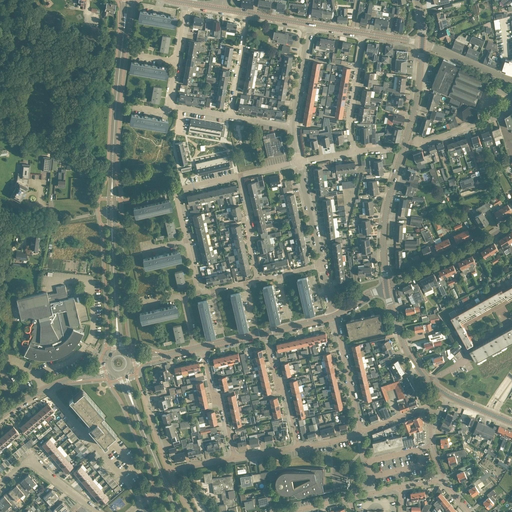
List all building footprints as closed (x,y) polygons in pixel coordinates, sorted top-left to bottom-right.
[(85,9),(85,4),(86,2),(84,2),(84,0),(77,0),(79,0),(78,4),(80,4),(79,8),(85,9)] [(253,8),(254,3),(254,0),(250,0),(241,0),(241,7),(253,8)] [(272,2),(275,2),(275,0),(265,0),(266,0),(265,0),(264,7),(271,9),(272,2)] [(275,0),(275,2),(278,3),(276,10),(284,11),(285,6),(286,4),(281,3),(281,0),(275,0)] [(313,0),(311,15),(322,16),(324,1),(324,0),(323,0),(313,0)] [(332,18),(333,10),(336,10),(334,0),(329,0),(331,5),(327,6),(327,2),(324,1),(322,16),(332,18)] [(104,15),(104,18),(106,18),(107,15),(108,11),(114,12),(116,4),(106,2),(105,7),(104,15)] [(307,7),(307,3),(305,3),(303,4),(293,3),(292,8),(295,9),(296,7),(299,7),(298,13),(307,14),(307,7)] [(371,17),(372,10),(373,3),(369,3),(368,13),(366,13),(365,18),(361,17),(360,23),(367,24),(368,20),(370,21),(371,17)] [(477,3),(472,5),(475,15),(480,14),(477,3)] [(342,8),(342,10),(341,10),(341,15),(338,15),(338,17),(338,22),(347,23),(348,15),(346,15),(346,8),(342,8)] [(377,14),(377,11),(372,10),(371,17),(376,18),(374,26),(381,27),(383,15),(377,14)] [(148,12),(140,11),(138,20),(174,26),(176,17),(168,16),(168,15),(166,15),(150,13),(150,12),(148,12)] [(434,12),(436,20),(442,19),(445,19),(446,18),(445,13),(444,14),(443,11),(440,11),(434,12)] [(387,28),(388,23),(388,20),(389,16),(383,15),(381,27),(387,28)] [(202,18),(194,17),(193,27),(200,29),(202,18)] [(401,22),(402,18),(398,18),(397,21),(396,21),(396,25),(396,29),(403,30),(404,22),(401,22)] [(438,29),(443,28),(444,27),(443,22),(446,22),(445,19),(442,19),(436,20),(438,29)] [(214,37),(220,38),(221,25),(219,25),(219,21),(213,20),(213,22),(209,22),(209,27),(208,28),(215,29),(215,32),(214,32),(214,37)] [(226,27),(222,26),(221,35),(225,36),(226,30),(235,31),(236,27),(236,25),(236,24),(227,22),(226,27)] [(98,37),(99,28),(91,27),(89,36),(98,37)] [(197,37),(204,38),(205,30),(198,29),(197,37)] [(453,33),(448,35),(446,30),(439,33),(441,39),(445,37),(446,41),(450,40),(450,39),(454,38),(454,36),(453,33)] [(286,43),(286,46),(286,43),(293,44),(293,39),(294,40),(294,38),(296,38),(297,34),(285,32),(285,33),(275,31),(274,37),(278,38),(278,41),(286,43)] [(167,52),(168,48),(169,44),(169,40),(170,36),(165,35),(162,34),(162,38),(161,43),(160,47),(160,51),(162,51),(167,52)] [(468,44),(469,42),(471,36),(468,35),(467,38),(459,35),(458,35),(456,39),(461,40),(457,51),(461,53),(465,43),(468,45),(469,44),(468,44)] [(468,46),(469,46),(465,54),(476,59),(478,55),(484,40),(473,35),(472,36),(471,36),(469,42),(468,44),(469,44),(468,45),(468,46)] [(319,49),(322,50),(326,50),(328,39),(321,38),(321,40),(317,40),(316,49),(319,49)] [(189,46),(206,49),(206,47),(204,47),(204,46),(200,45),(201,41),(197,41),(190,39),(189,46)] [(326,50),(326,52),(329,52),(329,51),(332,52),(333,48),(335,40),(328,39),(326,50)] [(452,49),(457,51),(461,40),(456,39),(452,49)] [(493,50),(495,44),(496,44),(488,41),(486,47),(489,48),(486,56),(486,55),(483,63),(489,66),(492,58),(490,57),(493,50)] [(343,42),(342,47),(342,50),(345,50),(344,54),(349,55),(350,51),(351,43),(343,42)] [(372,60),(376,61),(378,48),(379,43),(374,42),(374,44),(368,43),(367,51),(367,54),(373,55),(372,59),(371,59),(371,60),(372,60)] [(392,54),(393,46),(393,45),(386,45),(385,55),(382,54),(382,62),(392,63),(392,58),(390,57),(389,56),(390,54),(392,54)] [(392,54),(393,54),(392,57),(396,57),(396,63),(407,63),(407,59),(409,59),(409,56),(407,56),(408,51),(397,50),(397,51),(393,50),(393,46),(392,54)] [(261,51),(258,50),(251,49),(250,55),(257,57),(260,57),(261,51)] [(217,53),(224,54),(224,58),(231,60),(232,53),(218,51),(217,53)] [(285,52),(282,52),(282,51),(279,51),(278,56),(282,57),(281,60),(281,61),(292,62),(293,56),(285,55),(284,55),(285,52)] [(201,60),(201,61),(202,58),(195,57),(195,53),(188,52),(187,58),(201,60)] [(250,55),(249,62),(259,63),(256,63),(257,57),(250,55)] [(489,66),(498,69),(501,64),(498,63),(499,61),(497,60),(497,57),(493,56),(492,58),(489,66)] [(489,77),(488,77),(487,80),(458,68),(459,65),(460,65),(444,58),(432,88),(462,100),(459,108),(462,110),(463,118),(471,122),(478,116),(477,108),(476,107),(480,98),(481,98),(485,89),(484,88),(487,80),(488,81),(489,77)] [(505,59),(502,69),(506,70),(505,72),(511,73),(511,61),(505,59)] [(291,69),(292,62),(281,61),(281,60),(278,60),(277,62),(284,63),(283,67),(283,68),(291,69)] [(139,63),(131,62),(130,71),(165,77),(166,74),(167,74),(167,73),(166,72),(167,68),(159,67),(159,66),(157,66),(141,63),(139,63)] [(406,72),(407,63),(396,63),(395,71),(406,72)] [(185,71),(192,72),(195,72),(199,73),(200,71),(196,70),(197,66),(193,65),(186,64),(185,71)] [(279,73),(282,74),(290,75),(291,69),(283,68),(283,67),(276,66),(276,68),(276,69),(280,69),(279,73)] [(365,78),(373,79),(374,73),(366,71),(365,78)] [(396,73),(387,72),(386,76),(395,76),(394,83),(397,83),(405,84),(406,77),(396,76),(396,73)] [(207,74),(206,79),(227,83),(228,76),(221,75),(217,74),(217,78),(211,77),(212,74),(207,74)] [(183,83),(190,84),(197,86),(197,83),(191,82),(191,78),(184,77),(183,83)] [(288,81),(281,80),(274,78),(274,81),(277,82),(277,85),(280,86),(287,87),(288,81)] [(219,87),(226,88),(227,83),(206,79),(205,82),(219,84),(219,87)] [(383,90),(384,90),(386,91),(392,92),(394,92),(394,88),(393,88),(388,87),(389,82),(385,81),(384,86),(383,90)] [(185,102),(186,95),(187,88),(188,85),(185,84),(185,88),(184,91),(179,90),(179,94),(180,94),(179,101),(185,102)] [(159,103),(159,99),(160,95),(161,91),(161,87),(156,86),(154,85),(153,89),(152,93),(152,97),(151,101),(153,102),(159,103)] [(243,92),(251,94),(264,96),(264,93),(254,92),(255,88),(252,87),(245,86),(243,92)] [(197,104),(198,97),(199,90),(197,90),(196,97),(192,96),(191,103),(197,104)] [(205,98),(205,94),(202,93),(202,91),(199,90),(198,97),(197,104),(204,106),(204,101),(205,98)] [(217,96),(216,99),(224,101),(225,95),(211,92),(206,91),(205,94),(217,96)] [(429,100),(435,102),(438,93),(431,91),(431,94),(429,94),(428,96),(430,97),(429,100)] [(395,98),(394,104),(402,105),(404,97),(399,96),(399,92),(394,92),(392,92),(391,97),(395,98)] [(239,111),(244,112),(246,104),(247,99),(248,95),(241,94),(241,98),(239,111)] [(251,113),(257,114),(260,97),(259,100),(257,99),(256,106),(252,105),(251,113)] [(209,107),(209,105),(215,106),(216,106),(223,107),(224,101),(216,99),(216,103),(210,102),(211,98),(207,98),(206,106),(209,107)] [(277,110),(275,117),(282,118),(283,111),(281,110),(282,104),(284,105),(285,101),(278,100),(277,110)] [(427,108),(433,109),(434,105),(437,106),(438,103),(435,102),(429,100),(427,108)] [(370,114),(371,110),(368,110),(369,108),(365,107),(360,106),(359,113),(367,114),(370,114)] [(364,120),(364,123),(370,123),(370,119),(369,119),(367,119),(367,114),(359,113),(358,119),(364,120)] [(385,117),(384,123),(387,123),(388,123),(392,124),(393,122),(403,124),(405,116),(400,115),(390,113),(389,113),(388,118),(385,117)] [(139,115),(131,114),(130,123),(166,129),(167,120),(160,119),(160,118),(157,118),(142,116),(142,115),(139,115)] [(424,117),(421,125),(431,128),(431,127),(433,120),(430,119),(424,117)] [(372,129),(371,123),(370,123),(364,123),(360,123),(357,123),(357,125),(358,129),(362,129),(363,134),(361,134),(362,142),(369,142),(368,134),(372,134),(372,133),(371,129),(372,129)] [(388,129),(387,132),(393,133),(401,135),(402,129),(397,127),(395,127),(391,125),(390,129),(388,129)] [(425,135),(426,133),(428,133),(429,132),(431,128),(421,125),(419,133),(425,135)] [(492,130),(495,141),(499,139),(503,138),(500,127),(492,130)] [(316,135),(313,136),(313,135),(316,134),(319,134),(318,129),(314,129),(309,129),(309,133),(309,134),(312,148),(319,147),(318,142),(316,135)] [(332,136),(331,131),(329,131),(324,132),(321,132),(322,137),(323,141),(324,146),(330,145),(329,140),(329,136),(332,136)] [(488,139),(489,142),(493,141),(489,131),(482,133),(484,140),(488,139)] [(267,134),(267,138),(264,138),(267,154),(268,156),(268,157),(274,156),(285,153),(283,148),(283,145),(282,144),(281,136),(276,137),(275,132),(267,134)] [(385,132),(384,135),(386,135),(389,136),(388,141),(391,142),(392,140),(399,141),(401,135),(393,133),(387,132),(385,132)] [(472,136),(474,144),(475,147),(477,146),(481,145),(482,145),(478,134),(472,136)] [(466,138),(460,140),(462,147),(466,145),(468,151),(470,150),(466,138)] [(460,140),(453,142),(455,149),(456,149),(459,147),(460,150),(461,153),(464,152),(462,147),(460,140)] [(436,143),(438,148),(439,150),(440,150),(442,156),(445,155),(443,149),(445,148),(444,146),(443,141),(436,143)] [(447,144),(450,151),(451,156),(455,155),(454,153),(457,152),(456,149),(455,149),(453,142),(447,144)] [(428,146),(431,153),(433,160),(433,162),(437,161),(435,151),(437,151),(436,149),(435,144),(428,146)] [(413,154),(416,162),(420,160),(421,164),(433,160),(431,153),(424,156),(422,150),(413,154)] [(222,157),(225,169),(230,168),(230,165),(229,164),(229,162),(228,160),(228,158),(227,156),(227,155),(222,157)] [(43,157),(42,170),(50,171),(51,160),(50,160),(50,157),(43,157)] [(217,158),(219,170),(225,169),(222,157),(217,158)] [(219,170),(217,158),(211,159),(214,171),(219,170)] [(211,159),(206,160),(209,173),(214,171),(211,159)] [(201,161),(204,174),(209,173),(206,160),(201,161)] [(198,173),(198,175),(204,174),(201,161),(195,163),(196,165),(196,167),(197,169),(197,171),(198,173)] [(359,165),(355,166),(355,162),(349,163),(350,171),(356,170),(356,172),(360,172),(359,165)] [(21,180),(20,182),(19,182),(18,182),(18,183),(16,182),(14,185),(16,186),(16,187),(14,191),(13,191),(11,196),(11,197),(20,201),(21,201),(20,201),(23,196),(23,197),(23,196),(25,192),(26,192),(25,192),(28,187),(28,186),(28,187),(25,185),(26,182),(27,178),(29,178),(30,165),(22,164),(21,178),(21,180)] [(65,181),(66,172),(66,169),(62,169),(61,172),(59,172),(58,181),(58,186),(65,186),(65,181)] [(411,178),(410,182),(418,183),(419,176),(414,175),(415,171),(413,170),(408,169),(406,177),(411,178)] [(462,189),(475,185),(475,186),(479,185),(480,187),(483,186),(482,182),(482,180),(480,175),(477,176),(476,174),(475,173),(472,174),(471,175),(472,177),(471,178),(463,180),(462,179),(461,180),(461,181),(460,181),(461,186),(462,189)] [(250,189),(265,186),(262,175),(257,176),(258,181),(248,183),(250,189)] [(278,183),(281,182),(280,180),(279,175),(276,176),(276,177),(270,178),(271,183),(272,187),(278,186),(278,183)] [(373,180),(373,177),(366,178),(367,181),(366,181),(367,188),(370,187),(378,187),(377,180),(373,180)] [(416,191),(418,183),(410,182),(410,185),(404,184),(403,188),(402,187),(401,191),(402,191),(407,193),(410,193),(411,190),(416,191)] [(236,185),(229,186),(233,201),(235,201),(234,194),(238,193),(236,185)] [(333,196),(337,195),(337,194),(344,193),(344,190),(343,190),(343,188),(342,185),(339,185),(339,189),(340,190),(337,191),(337,190),(329,191),(327,189),(325,190),(325,187),(317,188),(317,191),(317,194),(319,194),(325,193),(326,196),(333,196)] [(225,196),(229,195),(231,202),(233,201),(229,186),(223,188),(225,196)] [(258,194),(258,191),(264,189),(264,188),(265,188),(265,186),(250,189),(251,196),(258,194)] [(362,198),(369,197),(368,194),(378,193),(378,187),(370,187),(370,190),(368,190),(366,192),(366,194),(358,195),(359,198),(362,198)] [(223,188),(217,189),(221,204),(223,204),(222,197),(225,196),(223,188)] [(484,189),(482,190),(481,188),(471,191),(470,190),(460,193),(462,198),(485,191),(484,189)] [(218,205),(221,204),(217,189),(211,190),(213,199),(216,198),(218,205)] [(205,192),(209,207),(211,207),(210,199),(213,199),(211,190),(205,192)] [(284,199),(285,202),(296,200),(294,193),(294,194),(293,190),(287,191),(287,193),(283,194),(280,195),(281,198),(281,199),(284,199)] [(209,207),(205,192),(199,193),(201,202),(201,201),(204,201),(206,208),(209,207)] [(201,202),(199,193),(192,195),(195,206),(201,205),(201,201),(201,202)] [(191,214),(195,213),(197,212),(195,206),(192,195),(187,196),(188,204),(192,204),(193,210),(190,211),(191,214)] [(333,199),(333,196),(326,196),(326,199),(323,200),(324,206),(331,205),(331,199),(333,199)] [(369,197),(362,198),(363,201),(365,201),(365,207),(373,206),(373,200),(369,200),(369,197)] [(401,197),(399,206),(409,207),(410,199),(401,197)] [(268,202),(268,198),(253,202),(254,208),(261,206),(261,203),(263,202),(263,203),(268,202)] [(141,206),(134,207),(136,217),(171,208),(169,199),(161,201),(159,201),(159,202),(144,205),(141,205),(141,206)] [(279,210),(281,210),(287,208),(297,206),(296,200),(285,202),(286,206),(279,207),(279,210)] [(475,217),(479,222),(481,226),(489,222),(482,212),(487,209),(484,204),(476,209),(479,214),(475,217)] [(508,204),(501,208),(505,214),(511,210),(508,204)] [(230,207),(231,211),(219,213),(220,216),(225,215),(240,211),(239,205),(230,207)] [(398,214),(408,215),(409,207),(399,206),(398,214)] [(505,214),(501,208),(495,212),(496,214),(499,219),(499,218),(502,217),(505,214)] [(233,219),(242,217),(240,211),(225,215),(226,218),(232,216),(233,219)] [(270,214),(269,211),(255,214),(257,220),(267,218),(266,215),(270,214)] [(293,220),(300,218),(299,212),(291,214),(288,215),(289,218),(285,219),(286,221),(290,220),(293,220)] [(194,221),(202,220),(201,213),(198,214),(193,215),(194,221)] [(359,227),(361,227),(371,225),(370,219),(367,220),(366,216),(360,217),(360,220),(362,220),(362,223),(358,224),(359,227)] [(194,221),(196,228),(204,226),(203,222),(210,221),(209,218),(205,219),(202,220),(194,221)] [(257,220),(258,226),(272,223),(272,220),(268,221),(267,218),(257,220)] [(293,220),(294,226),(301,224),(300,218),(293,220)] [(167,229),(167,232),(168,233),(169,237),(171,236),(176,235),(175,231),(174,227),(173,223),(173,219),(168,220),(165,221),(166,225),(167,229)] [(262,236),(268,234),(267,231),(266,228),(273,226),(272,223),(258,226),(260,232),(261,232),(262,236)] [(225,231),(226,234),(230,233),(232,232),(232,233),(241,231),(239,224),(231,226),(228,227),(228,230),(225,231)] [(358,233),(359,237),(365,236),(365,233),(371,232),(371,225),(361,227),(359,227),(359,230),(363,230),(363,233),(358,233)] [(335,230),(326,231),(327,237),(335,236),(336,239),(342,239),(342,235),(339,236),(339,229),(335,230)] [(421,231),(426,242),(430,240),(428,237),(426,232),(425,229),(421,231)] [(468,229),(461,232),(464,239),(471,236),(468,229)] [(197,234),(198,240),(207,238),(205,232),(197,234)] [(407,232),(403,232),(396,232),(396,240),(401,240),(402,240),(402,239),(406,239),(407,232)] [(454,235),(455,238),(457,242),(464,239),(461,232),(454,235)] [(270,234),(268,234),(262,236),(262,239),(258,240),(259,246),(273,243),(271,243),(270,241),(270,238),(271,237),(270,234)] [(40,236),(33,235),(32,239),(31,239),(30,245),(31,245),(31,248),(32,249),(32,251),(37,251),(40,236)] [(291,246),(295,245),(298,244),(306,243),(304,236),(297,238),(293,239),(294,243),(291,243),(291,246)] [(359,237),(359,240),(360,246),(362,246),(370,245),(369,238),(366,239),(365,236),(359,237)] [(511,253),(511,245),(510,242),(505,236),(499,240),(502,244),(503,246),(507,244),(510,249),(509,250),(511,253)] [(452,245),(450,240),(449,238),(442,241),(445,248),(452,245)] [(333,243),(333,250),(341,249),(341,242),(342,242),(342,239),(336,239),(336,243),(333,243)] [(445,248),(442,241),(437,243),(435,244),(436,247),(438,251),(445,248)] [(201,252),(210,250),(209,247),(215,245),(215,243),(208,244),(200,246),(201,252)] [(228,246),(224,247),(224,250),(236,248),(237,251),(245,249),(244,243),(235,245),(232,245),(228,246)] [(273,243),(259,246),(260,252),(271,250),(270,246),(274,246),(273,243)] [(492,253),(498,250),(501,255),(504,253),(500,248),(498,249),(494,243),(488,247),(492,253)] [(421,246),(422,249),(419,250),(420,253),(423,251),(425,256),(426,255),(427,257),(432,255),(432,253),(432,252),(430,248),(429,245),(426,246),(425,244),(421,246)] [(357,253),(358,256),(368,255),(367,252),(371,251),(370,245),(362,246),(363,252),(357,253)] [(485,258),(492,253),(488,247),(481,251),(485,258)] [(229,259),(246,255),(245,249),(237,251),(237,254),(228,256),(228,259),(229,259)] [(294,255),(294,256),(294,258),(301,256),(308,255),(307,249),(299,250),(296,251),(297,254),(294,255)] [(201,252),(203,258),(218,255),(217,252),(213,253),(213,250),(210,250),(201,252)] [(23,253),(23,252),(16,251),(15,258),(24,260),(26,260),(27,253),(26,252),(25,253),(23,253)] [(151,257),(143,259),(145,268),(181,260),(179,251),(171,252),(169,253),(153,256),(151,257)] [(270,252),(267,253),(271,270),(277,269),(275,261),(272,262),(270,252)] [(261,256),(263,258),(265,257),(266,259),(263,263),(263,264),(265,272),(271,270),(267,253),(261,254),(261,256)] [(282,253),(280,253),(283,267),(289,266),(288,261),(288,259),(284,260),(282,253)] [(212,259),(216,258),(218,258),(218,257),(218,255),(203,258),(204,265),(212,263),(212,259)] [(246,255),(229,259),(229,261),(238,259),(239,263),(248,261),(246,255)] [(307,261),(310,261),(308,255),(301,256),(302,262),(303,266),(308,265),(307,261)] [(472,255),(465,259),(469,266),(475,262),(472,255)] [(458,262),(463,271),(460,272),(464,281),(467,279),(464,272),(470,269),(469,266),(465,259),(458,262)] [(232,271),(235,270),(241,269),(249,267),(248,261),(239,263),(240,266),(235,268),(235,267),(231,268),(232,271)] [(372,262),(367,262),(364,263),(365,267),(366,275),(372,274),(371,267),(374,267),(373,267),(372,262)] [(446,267),(450,274),(456,271),(453,264),(446,267)] [(225,280),(222,265),(219,266),(220,270),(217,271),(217,274),(219,282),(225,280)] [(224,265),(222,265),(225,280),(232,279),(231,274),(230,271),(226,272),(225,265),(224,265)] [(251,273),(249,267),(241,269),(242,275),(251,273)] [(358,268),(358,267),(354,267),(354,268),(355,273),(359,273),(359,276),(366,275),(365,267),(358,268)] [(450,274),(446,267),(439,271),(441,275),(443,278),(450,274)] [(207,268),(208,276),(205,276),(206,280),(206,282),(207,285),(213,283),(211,275),(211,272),(210,268),(207,268)] [(175,272),(176,280),(177,283),(177,284),(178,288),(180,288),(186,286),(185,282),(184,278),(183,274),(182,270),(177,271),(175,272)] [(427,276),(431,284),(434,283),(436,287),(439,285),(437,281),(438,281),(436,278),(434,273),(427,276)] [(219,282),(217,274),(211,275),(213,283),(219,282)] [(431,284),(427,276),(420,279),(422,284),(424,287),(423,288),(424,291),(426,290),(427,291),(433,288),(431,284)] [(309,285),(307,277),(298,279),(306,314),(315,312),(313,304),(314,304),(313,302),(309,287),(310,287),(309,284),(309,285)] [(413,304),(418,303),(418,302),(426,301),(418,283),(414,285),(415,288),(414,288),(412,284),(409,285),(409,284),(408,285),(403,287),(405,292),(406,292),(408,296),(412,294),(416,303),(413,303),(413,304)] [(31,340),(24,354),(28,356),(28,355),(31,356),(34,357),(34,359),(38,360),(42,360),(46,360),(50,360),(53,359),(54,359),(57,358),(58,358),(57,356),(60,355),(63,353),(67,352),(70,350),(72,347),(73,347),(72,346),(74,344),(77,341),(76,341),(78,338),(79,338),(80,335),(82,332),(81,331),(77,329),(77,327),(78,327),(78,326),(77,326),(77,324),(80,323),(74,297),(68,298),(65,285),(56,287),(57,292),(47,294),(47,292),(16,299),(18,306),(21,320),(34,317),(34,318),(33,318),(32,320),(34,321),(35,321),(35,324),(32,326),(34,328),(31,332),(33,333),(34,334),(31,340)] [(275,292),(273,285),(264,287),(272,322),(281,320),(279,312),(279,310),(275,295),(275,292)] [(511,297),(511,285),(503,291),(502,289),(456,314),(462,323),(506,298),(507,300),(511,297)] [(241,300),(239,292),(230,294),(238,330),(247,328),(246,320),(245,318),(242,302),(242,300),(241,300)] [(209,307),(207,300),(198,302),(206,337),(215,335),(213,327),(213,325),(209,310),(209,307)] [(407,314),(420,311),(418,303),(413,304),(414,307),(412,307),(411,307),(405,308),(407,314)] [(147,311),(140,313),(142,322),(177,314),(176,309),(177,309),(176,307),(175,305),(167,307),(167,306),(165,307),(150,311),(150,310),(147,311)] [(437,313),(440,311),(439,311),(437,307),(437,308),(434,310),(435,313),(428,315),(428,316),(429,320),(431,320),(434,319),(439,318),(440,317),(441,317),(437,313)] [(372,315),(368,316),(372,332),(384,330),(380,314),(375,315),(374,313),(371,313),(372,315)] [(456,314),(451,317),(467,346),(473,343),(462,323),(456,314)] [(364,315),(361,316),(362,318),(358,319),(362,335),(372,332),(368,316),(365,317),(364,315)] [(347,321),(350,337),(350,338),(362,335),(358,319),(355,319),(354,317),(351,318),(352,320),(347,321)] [(425,329),(426,329),(426,331),(432,329),(431,329),(430,323),(424,324),(415,326),(416,331),(420,330),(421,330),(425,329)] [(176,338),(176,342),(179,342),(184,341),(183,336),(182,332),(181,328),(181,324),(175,326),(173,326),(174,330),(175,334),(176,338)] [(476,361),(511,341),(511,326),(470,350),(476,361)] [(429,341),(424,343),(425,348),(438,345),(437,341),(448,337),(447,332),(442,334),(436,335),(434,336),(429,337),(430,341),(429,341)] [(312,343),(313,347),(316,346),(314,335),(308,337),(309,344),(312,343)] [(373,350),(374,352),(374,353),(378,351),(384,349),(391,346),(393,345),(391,342),(390,343),(389,340),(387,340),(381,343),(382,346),(373,350)] [(285,349),(283,342),(277,344),(278,349),(276,349),(277,357),(282,356),(281,350),(285,349)] [(454,354),(459,350),(462,348),(459,345),(457,347),(456,346),(451,351),(454,354)] [(391,346),(384,349),(386,355),(389,354),(394,352),(391,346)] [(252,351),(253,356),(254,358),(256,357),(263,356),(262,349),(252,351)] [(435,363),(444,361),(447,358),(446,354),(445,350),(441,351),(442,355),(434,358),(435,363)] [(372,357),(368,358),(365,359),(364,356),(362,356),(355,358),(356,364),(364,362),(368,361),(373,360),(372,357)] [(212,365),(213,365),(214,369),(219,368),(218,364),(221,363),(220,357),(214,358),(214,360),(211,360),(212,365)] [(391,362),(390,359),(380,363),(378,365),(380,367),(382,366),(391,362)] [(389,369),(391,372),(401,366),(398,360),(394,363),(391,364),(392,367),(389,369)] [(391,372),(394,381),(399,380),(400,379),(399,375),(404,371),(401,366),(391,372)] [(162,381),(168,380),(173,379),(171,367),(167,368),(168,371),(166,372),(166,369),(158,371),(160,380),(160,382),(162,381)] [(359,376),(361,382),(368,381),(367,378),(379,375),(378,372),(375,372),(371,374),(366,375),(359,376)] [(400,379),(399,380),(405,395),(415,390),(407,377),(400,379)] [(169,384),(168,380),(162,381),(156,383),(156,384),(154,385),(156,392),(165,390),(164,386),(169,384)] [(228,385),(237,383),(236,380),(232,381),(228,382),(220,384),(222,390),(229,388),(228,385)] [(410,408),(405,397),(405,395),(399,380),(394,381),(381,386),(386,399),(389,398),(387,391),(396,387),(400,399),(403,398),(404,400),(398,402),(401,412),(406,410),(405,409),(410,408)] [(195,383),(182,386),(181,386),(182,392),(185,392),(185,388),(196,386),(197,389),(204,387),(203,381),(195,383)] [(362,388),(363,395),(371,393),(374,392),(373,386),(369,387),(362,388)] [(106,441),(115,434),(100,417),(103,414),(82,390),(73,398),(72,396),(69,399),(70,398),(92,423),(89,426),(88,427),(94,434),(95,433),(105,445),(104,446),(108,443),(107,443),(106,441)] [(363,395),(365,401),(372,399),(371,396),(380,394),(379,391),(374,392),(371,393),(363,395)] [(160,408),(167,406),(170,405),(169,399),(175,397),(174,393),(170,394),(164,396),(165,399),(158,400),(160,408)] [(407,396),(405,397),(410,408),(412,407),(413,407),(418,405),(416,399),(409,401),(408,398),(407,396)] [(375,401),(377,408),(379,412),(382,411),(384,418),(390,416),(386,406),(381,408),(378,400),(375,401)] [(343,408),(342,401),(335,402),(336,409),(343,408)] [(43,407),(49,414),(54,410),(48,403),(43,407)] [(280,409),(279,403),(272,405),(272,408),(268,409),(267,409),(263,410),(264,413),(280,409)] [(304,410),(309,409),(307,403),(303,404),(296,405),(297,411),(304,410)] [(164,422),(167,421),(173,420),(172,417),(178,416),(176,411),(180,410),(181,411),(185,410),(185,406),(172,408),(172,411),(167,413),(162,415),(164,422)] [(232,414),(240,412),(239,412),(242,411),(241,406),(238,406),(231,408),(232,414)] [(43,407),(39,411),(45,418),(49,414),(43,407)] [(282,415),(280,409),(264,413),(264,416),(269,415),(274,414),(275,417),(275,420),(282,418),(282,415)] [(309,409),(304,410),(297,411),(299,418),(306,416),(310,415),(315,414),(314,410),(310,411),(310,409),(309,409)] [(45,418),(39,411),(34,415),(40,422),(45,418)] [(240,413),(244,412),(244,411),(240,412),(232,414),(234,420),(241,418),(240,413)] [(373,423),(380,420),(377,414),(373,415),(371,411),(369,412),(370,416),(373,423)] [(454,421),(454,419),(455,419),(458,413),(454,411),(453,414),(448,412),(444,421),(450,424),(450,423),(453,425),(454,421)] [(340,419),(340,421),(339,422),(339,425),(341,431),(348,429),(346,424),(349,423),(349,419),(347,414),(350,414),(349,412),(347,412),(347,414),(346,414),(342,415),(340,415),(341,419),(340,419)] [(36,426),(40,422),(34,415),(30,419),(36,426)] [(407,420),(410,429),(421,425),(424,424),(421,415),(420,416),(407,420)] [(468,415),(466,422),(460,419),(462,429),(466,431),(469,424),(472,425),(475,418),(468,415)] [(281,424),(282,429),(282,432),(279,433),(280,435),(275,436),(276,440),(284,439),(286,438),(286,439),(289,438),(288,434),(287,422),(283,422),(282,418),(278,419),(275,420),(271,421),(273,426),(281,424)] [(31,430),(36,426),(30,419),(25,423),(31,430)] [(194,420),(194,424),(192,425),(193,432),(200,430),(199,427),(199,424),(198,421),(198,420),(197,420),(194,420)] [(407,420),(402,422),(407,434),(402,435),(404,442),(404,444),(415,442),(420,440),(421,441),(421,440),(424,438),(423,431),(424,431),(423,429),(421,425),(410,429),(407,420)] [(450,430),(453,424),(453,425),(450,423),(450,424),(444,421),(443,421),(441,427),(442,427),(441,430),(448,433),(449,430),(450,430)] [(478,421),(474,432),(476,433),(475,437),(481,439),(483,436),(485,437),(490,426),(486,425),(483,423),(478,421)] [(333,422),(330,423),(326,424),(329,434),(336,433),(334,428),(333,422)] [(31,430),(25,423),(20,427),(26,434),(31,430)] [(167,430),(169,437),(171,436),(173,441),(179,439),(177,432),(175,431),(174,432),(172,424),(165,426),(166,427),(165,427),(166,430),(167,430)] [(309,440),(317,438),(313,424),(309,425),(311,432),(307,433),(309,440)] [(329,434),(326,424),(323,425),(320,425),(321,431),(323,436),(329,434)] [(402,435),(402,434),(399,435),(396,424),(386,428),(390,445),(404,442),(402,435)] [(484,440),(487,441),(490,443),(491,439),(495,431),(497,426),(495,426),(494,425),(493,427),(490,426),(485,437),(484,440)] [(13,426),(9,430),(15,437),(20,433),(17,430),(13,426)] [(502,434),(501,435),(500,438),(503,439),(507,429),(499,426),(497,432),(502,434)] [(246,430),(245,427),(235,429),(236,432),(244,430),(245,435),(241,436),(242,441),(238,442),(240,448),(247,446),(246,440),(248,440),(247,433),(246,433),(246,430)] [(386,428),(372,434),(376,449),(390,445),(386,428)] [(511,438),(511,431),(507,429),(503,439),(501,445),(501,446),(504,447),(507,438),(508,437),(511,438)] [(15,437),(9,430),(4,434),(10,441),(15,437)] [(274,441),(273,434),(274,434),(273,430),(268,431),(269,435),(265,436),(264,432),(261,433),(262,439),(265,438),(266,443),(274,441)] [(262,439),(261,433),(257,433),(258,437),(250,439),(250,441),(251,446),(259,444),(259,440),(262,439)] [(0,437),(0,438),(6,445),(10,441),(4,434),(0,437)] [(215,438),(211,439),(214,449),(220,448),(219,443),(221,443),(219,434),(217,435),(214,435),(215,438)] [(49,438),(42,444),(46,449),(53,443),(49,438)] [(202,440),(201,438),(199,438),(197,439),(198,445),(194,446),(197,456),(202,455),(200,449),(204,448),(202,440)] [(208,451),(214,449),(211,439),(211,438),(202,440),(204,448),(204,449),(205,454),(208,453),(208,451)] [(449,438),(445,438),(441,439),(442,446),(449,445),(449,438)] [(197,456),(194,446),(194,444),(193,444),(193,442),(185,443),(189,458),(197,456)] [(46,449),(50,453),(57,447),(53,443),(46,449)] [(89,451),(87,448),(85,446),(80,451),(81,451),(78,453),(76,455),(78,457),(80,459),(84,455),(89,451)] [(184,452),(177,453),(175,454),(174,452),(177,451),(176,446),(168,448),(169,452),(171,460),(174,459),(175,461),(186,458),(184,452)] [(54,458),(61,452),(57,447),(50,453),(54,458)] [(450,464),(461,461),(460,456),(469,454),(464,448),(454,451),(455,455),(448,457),(450,464)] [(58,463),(65,457),(61,452),(54,458),(58,463)] [(62,467),(69,461),(71,459),(67,454),(65,457),(58,463),(62,467)] [(73,466),(69,461),(62,467),(66,472),(72,466),(74,468),(78,465),(76,463),(73,466)] [(502,461),(500,465),(507,470),(510,466),(502,461)] [(487,473),(483,469),(479,464),(478,466),(477,467),(484,475),(487,473)] [(81,466),(76,470),(74,472),(78,476),(85,470),(81,466)] [(323,485),(322,484),(323,483),(324,483),(324,482),(324,476),(325,476),(325,469),(324,468),(323,467),(319,467),(319,468),(288,467),(284,468),(270,470),(269,471),(269,472),(263,473),(260,473),(261,480),(264,479),(270,479),(270,480),(271,480),(276,479),(276,482),(277,485),(278,488),(280,491),(283,492),(286,493),(289,493),(293,492),(298,497),(299,497),(333,489),(332,489),(326,490),(324,491),(324,490),(323,485)] [(460,480),(470,476),(467,469),(462,472),(457,474),(460,480)] [(89,475),(85,470),(78,476),(82,481),(89,475)] [(478,483),(486,478),(489,476),(489,474),(491,473),(490,471),(489,471),(487,473),(484,475),(480,478),(473,482),(475,485),(472,487),(469,489),(473,495),(477,493),(482,490),(478,483)] [(221,493),(222,496),(235,494),(234,489),(232,475),(212,479),(211,472),(195,474),(196,478),(204,477),(205,483),(212,482),(214,494),(221,493)] [(261,480),(260,473),(241,476),(242,485),(253,483),(253,481),(261,480)] [(29,474),(24,477),(32,486),(36,483),(32,478),(32,477),(31,477),(29,474)] [(93,480),(89,475),(82,481),(86,486),(93,480)] [(23,488),(28,494),(30,492),(28,489),(32,486),(24,477),(20,481),(25,487),(23,488)] [(93,480),(86,486),(90,490),(97,484),(93,480)] [(16,484),(12,488),(20,497),(24,493),(26,496),(28,494),(23,488),(21,490),(16,484)] [(100,489),(97,484),(90,490),(93,495),(100,489)] [(268,501),(271,500),(268,487),(263,489),(265,495),(258,497),(256,498),(257,503),(260,502),(261,505),(268,503),(269,503),(268,501)] [(13,497),(11,499),(18,507),(18,506),(16,504),(18,502),(16,500),(20,497),(12,488),(8,491),(13,497)] [(43,496),(47,500),(55,493),(52,489),(46,494),(44,492),(39,496),(35,499),(37,501),(41,498),(43,496)] [(93,495),(97,499),(104,493),(100,489),(93,495)] [(492,504),(497,500),(492,495),(495,492),(493,489),(487,494),(489,497),(483,502),(488,508),(492,504)] [(425,490),(418,491),(419,500),(424,499),(424,497),(426,497),(426,495),(425,490)] [(419,502),(419,500),(418,491),(411,492),(412,499),(413,503),(419,502)] [(435,498),(436,497),(439,499),(433,504),(436,507),(437,506),(446,498),(443,495),(443,494),(442,493),(441,493),(441,492),(439,494),(436,491),(435,494),(433,497),(435,498)] [(48,506),(50,508),(55,504),(53,502),(59,497),(55,493),(47,500),(50,504),(48,506)] [(104,493),(97,499),(101,504),(108,498),(104,493)] [(245,493),(240,494),(243,507),(246,506),(247,508),(255,506),(254,504),(257,503),(256,498),(247,500),(245,493)] [(236,511),(237,511),(237,506),(235,507),(234,504),(235,504),(234,499),(233,500),(233,497),(235,497),(235,494),(222,496),(223,499),(224,499),(224,504),(219,505),(220,511),(236,511)] [(18,507),(11,499),(9,501),(4,495),(0,498),(0,499),(8,507),(12,504),(16,509),(18,507)] [(446,508),(450,504),(446,498),(437,506),(436,507),(435,507),(438,510),(441,507),(443,510),(446,508)] [(0,506),(1,508),(0,508),(0,510),(1,511),(6,511),(9,510),(8,507),(0,499),(0,506)] [(421,511),(423,511),(427,511),(430,505),(427,504),(427,500),(422,501),(423,504),(425,504),(421,511)] [(54,509),(56,511),(57,511),(66,505),(62,501),(57,506),(55,504),(50,508),(52,511),(54,509)]
